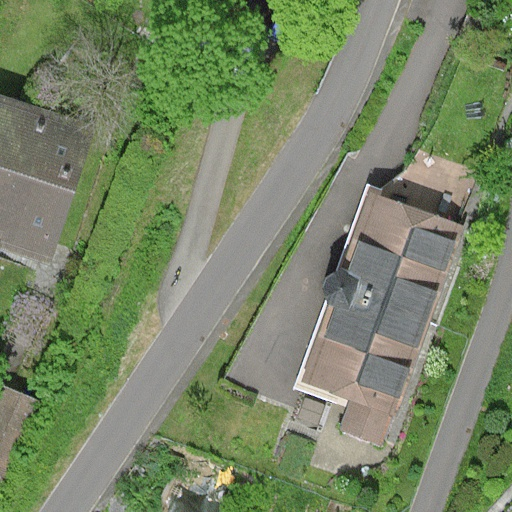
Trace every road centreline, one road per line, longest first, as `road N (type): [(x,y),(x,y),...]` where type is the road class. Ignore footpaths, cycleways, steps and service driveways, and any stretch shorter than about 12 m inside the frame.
road 1 (residential): [(66,511),(322,121),(379,0)]
road 2 (residential): [(511,264),(427,511)]
